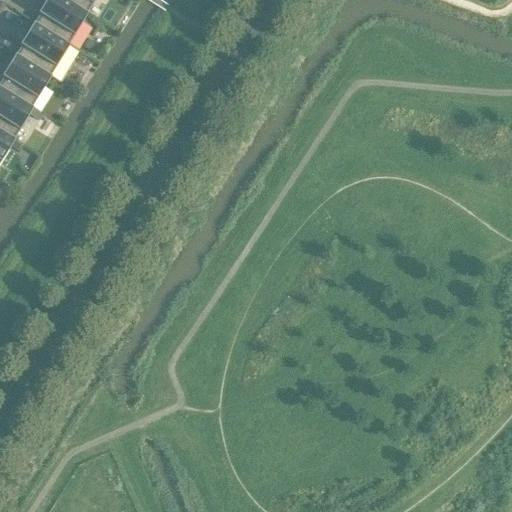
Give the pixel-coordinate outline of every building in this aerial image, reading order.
[(87,15),(63,0),(45,0),(37,14),(40,15),(35,24),(33,23),(33,24),(69,46),(69,45),(68,45),(87,15)] [(63,0),(87,15),(87,14),(86,13),(94,0),(63,0)] [(69,46),(33,24),(19,45),(22,47),(17,55),(15,55),(50,78),(51,77),(50,76),(69,46)] [(50,78),(15,55),(1,77),(4,78),(0,84),(0,89),(32,109),(33,109),(32,108),(50,78)] [(0,132),(14,141),(14,140),(13,139),(32,109),(0,89),(0,132)] [(0,163),(14,141),(0,132),(0,163)]
